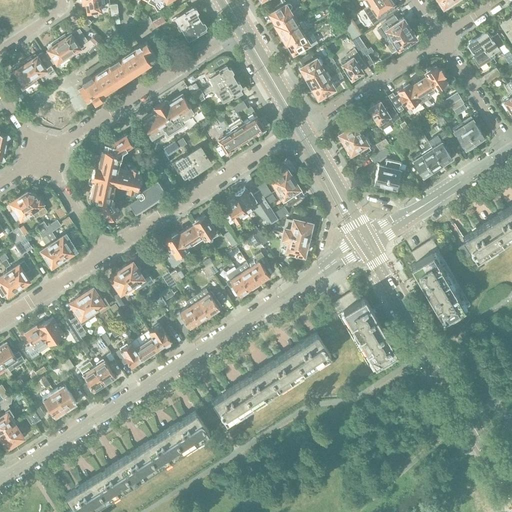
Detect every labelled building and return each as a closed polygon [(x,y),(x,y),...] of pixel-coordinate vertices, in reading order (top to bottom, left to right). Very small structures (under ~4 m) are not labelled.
[(105,5),(106,3),(105,0),(82,0),(83,1),(85,12),(90,11),(91,14),(98,13),(98,11),(102,11),(101,6),(105,5)] [(150,0),(149,3),(153,4),(153,3),(157,10),(173,0),(150,0)] [(275,23),(291,14),(283,0),(277,0),(268,5),(272,12),(269,13),(269,14),(269,16),(271,18),(272,19),(275,23)] [(391,5),(394,3),(392,0),(377,0),(370,5),(376,15),(387,8),(390,9),(392,7),(391,5)] [(454,0),(438,0),(439,2),(438,3),(442,9),(444,7),(445,6),(447,9),(452,6),(450,3),(454,0)] [(118,15),(117,4),(110,5),(111,16),(118,15)] [(179,29),(182,28),(199,18),(196,13),(197,11),(195,9),(193,9),(192,7),(175,17),(178,22),(176,24),(179,29)] [(297,23),(294,18),(304,12),(301,8),(291,14),(275,23),(274,24),(277,28),(276,30),(278,33),(280,33),(280,34),(297,23)] [(346,19),(341,10),(337,13),(342,22),(346,19)] [(377,25),(392,15),(388,10),(378,17),(374,20),(375,22),(377,25)] [(152,21),(149,16),(140,21),(143,26),(151,22),(152,21)] [(154,27),(165,21),(162,16),(152,21),(151,22),(154,27)] [(511,38),(511,20),(510,17),(506,19),(504,19),(502,21),(501,22),(500,23),(511,39),(511,38)] [(205,29),(204,27),(205,25),(204,23),(201,23),(199,18),(182,28),(188,39),(191,37),(192,38),(202,33),(201,31),(205,29)] [(391,39),(409,28),(407,24),(407,22),(405,19),(403,19),(403,18),(396,22),(395,21),(393,22),(394,24),(393,24),(392,22),(383,27),(385,30),(382,31),(386,38),(389,36),(391,39)] [(287,44),(313,28),(312,26),(307,29),(306,27),(302,21),(297,23),(280,34),(280,35),(280,36),(282,39),(283,40),(286,44),(287,44)] [(345,31),(341,25),(332,31),(335,37),(345,31)] [(313,42),(309,35),(310,34),(309,33),(314,30),(313,28),(287,44),(289,48),(289,50),(291,52),(292,53),(293,54),(313,42)] [(398,50),(416,38),(415,37),(415,35),(414,33),(412,32),(409,28),(391,39),(398,50)] [(82,43),(86,40),(79,29),(71,34),(67,36),(66,36),(65,34),(58,39),(68,56),(81,47),(83,45),(82,43)] [(492,52),(499,47),(494,38),(492,40),(487,31),(485,32),(484,32),(482,34),(481,35),(477,38),(488,55),(491,59),(494,64),(496,63),(493,58),(495,56),(492,52)] [(174,44),(174,41),(170,34),(163,39),(169,49),(174,45),(174,44)] [(105,43),(97,35),(94,39),(102,47),(105,43)] [(117,81),(150,61),(149,59),(155,55),(146,42),(140,46),(139,44),(137,45),(132,38),(99,59),(104,66),(82,81),(85,86),(79,90),(87,101),(93,98),(94,100),(102,96),(100,93),(117,81)] [(488,55),(477,38),(473,41),(471,40),(469,42),(468,43),(467,44),(475,56),(472,58),(478,68),(491,59),(488,55)] [(68,56),(58,39),(51,43),(52,45),(51,46),(52,46),(48,49),(50,52),(44,55),(50,64),(54,61),(56,64),(68,56)] [(362,72),(355,60),(360,57),(354,48),(349,51),(350,52),(345,55),(346,57),(340,61),(351,79),(353,78),(354,78),(357,76),(357,75),(362,72)] [(511,67),(511,55),(509,50),(502,54),(511,68),(511,67)] [(46,67),(50,64),(44,55),(42,52),(33,58),(32,58),(31,56),(24,61),(34,77),(47,68),(46,67)] [(306,78),(322,67),(328,64),(333,61),(332,59),(331,56),(320,63),(316,57),(314,59),(310,53),(299,59),(302,66),(300,67),(300,68),(300,70),(301,72),(303,73),(306,78)] [(373,63),(367,54),(362,57),(365,62),(368,66),(373,63)] [(34,77),(24,61),(17,65),(18,67),(18,68),(14,71),(23,84),(34,77)] [(443,76),(445,75),(440,68),(438,69),(435,65),(431,68),(429,68),(426,69),(425,71),(424,72),(426,75),(435,89),(436,90),(438,93),(449,86),(443,76)] [(215,89),(234,78),(231,74),(232,72),(231,69),(228,69),(226,66),(210,75),(211,77),(209,78),(213,85),(200,92),(195,83),(191,86),(190,85),(187,87),(189,90),(194,98),(195,100),(202,96),(215,89)] [(329,79),(325,72),(322,67),(306,78),(309,83),(308,84),(310,87),(311,88),(312,88),(329,79)] [(488,83),(501,75),(496,68),(484,76),(488,83)] [(342,77),(340,72),(334,75),(337,81),(342,77)] [(435,89),(426,75),(420,79),(420,78),(416,81),(416,82),(410,85),(420,101),(429,95),(429,94),(436,90),(435,89)] [(241,91),(239,88),(240,86),(239,83),(237,83),(234,78),(215,89),(221,100),(227,97),(229,99),(234,96),(241,91)] [(335,89),(329,79),(312,88),(314,93),(314,95),(316,97),(317,98),(318,99),(335,89)] [(420,101),(410,85),(408,82),(407,83),(405,83),(403,85),(402,86),(397,89),(400,94),(395,97),(392,93),(388,96),(398,113),(403,110),(401,105),(406,102),(412,111),(422,104),(420,101)] [(511,91),(507,84),(503,87),(507,94),(511,91)] [(180,118),(199,106),(197,103),(195,100),(194,98),(192,99),(189,95),(185,98),(182,94),(169,103),(167,100),(166,100),(153,108),(153,109),(154,112),(141,120),(152,136),(163,129),(166,133),(167,133),(183,123),(180,118)] [(511,96),(504,101),(504,102),(502,104),(506,110),(509,108),(511,113),(511,96)] [(453,110),(463,103),(460,98),(451,104),(450,105),(453,110)] [(399,118),(387,99),(381,103),(380,101),(375,104),(373,104),(370,106),(370,107),(368,108),(382,130),(394,122),(393,121),(399,118)] [(237,112),(245,107),(246,106),(243,102),(234,107),(237,112)] [(446,122),(440,112),(439,112),(434,116),(440,126),(446,122)] [(264,128),(256,115),(243,123),(251,135),(257,131),(257,132),(264,128)] [(251,135),(243,123),(241,119),(228,127),(230,130),(238,143),(241,141),(243,141),(247,139),(248,136),(251,135)] [(484,137),(480,131),(480,129),(478,126),(476,125),(472,119),(468,122),(466,120),(462,123),(476,145),(482,140),(482,138),(484,137)] [(212,127),(208,121),(201,126),(204,132),(212,127)] [(476,145),(462,123),(459,124),(452,129),(458,138),(458,139),(460,143),(461,143),(465,149),(467,148),(469,149),(476,145)] [(10,137),(2,124),(0,124),(0,146),(5,147),(7,138),(10,137)] [(344,144),(362,134),(356,124),(338,134),(339,135),(339,136),(340,139),(342,140),(344,144)] [(238,143),(230,130),(228,131),(230,135),(227,137),(226,134),(218,139),(226,152),(233,148),(232,146),(238,143)] [(451,158),(440,141),(448,136),(444,131),(427,141),(428,142),(443,164),(444,162),(447,163),(449,162),(449,159),(451,158)] [(121,150),(132,143),(131,141),(132,140),(129,135),(128,135),(126,133),(117,139),(114,135),(107,139),(107,142),(102,141),(101,148),(103,148),(112,150),(111,154),(120,157),(121,150)] [(367,145),(368,144),(362,134),(344,144),(347,149),(347,150),(348,153),(350,154),(358,150),(361,154),(370,149),(367,145)] [(390,144),(386,138),(376,144),(379,150),(381,150),(390,144)] [(443,164),(428,142),(423,145),(425,149),(420,152),(432,170),(433,170),(435,171),(437,169),(438,167),(443,164)] [(210,162),(200,147),(189,153),(200,169),(204,167),(204,168),(210,164),(209,163),(210,162)] [(137,186),(140,173),(137,172),(138,169),(137,168),(133,167),(132,165),(127,164),(125,165),(124,170),(117,168),(120,157),(111,154),(112,150),(103,148),(101,148),(99,156),(96,155),(94,156),(93,161),(95,164),(92,177),(92,178),(89,179),(88,184),(89,185),(93,186),(91,194),(102,197),(103,193),(112,196),(114,183),(121,184),(120,188),(121,190),(126,191),(128,190),(129,191),(133,191),(134,187),(139,188),(137,186)] [(372,163),(384,155),(381,150),(379,150),(369,157),(372,163)] [(432,170),(420,152),(410,158),(423,176),(425,175),(428,176),(430,174),(430,172),(432,170)] [(200,169),(189,153),(183,157),(182,156),(176,160),(182,169),(180,170),(184,176),(187,174),(189,176),(193,173),(194,175),(199,171),(198,170),(200,169)] [(375,177),(374,183),(376,184),(376,186),(385,188),(392,190),(394,188),(396,188),(397,181),(401,182),(403,175),(404,171),(400,170),(398,170),(400,163),(391,161),(386,160),(384,166),(378,165),(376,171),(375,171),(374,175),(375,177)] [(276,189),(293,178),(287,168),(270,179),(276,189)] [(303,194),(293,178),(276,189),(282,199),(282,198),(286,204),(303,194)] [(135,213),(166,193),(157,179),(146,187),(145,185),(139,188),(134,187),(133,191),(137,197),(124,205),(128,212),(132,209),(135,213)] [(258,203),(250,191),(248,192),(245,187),(235,193),(247,213),(253,209),(252,206),(258,203)] [(272,191),(269,187),(264,190),(267,195),(272,191)] [(45,202),(41,196),(40,196),(39,196),(38,197),(35,193),(27,191),(26,191),(26,192),(21,195),(35,216),(34,217),(35,218),(39,216),(47,212),(46,211),(47,210),(42,204),(44,203),(44,202),(45,202)] [(276,197),(272,191),(267,195),(270,201),(276,197)] [(118,212),(110,200),(112,196),(103,193),(102,197),(91,194),(89,201),(93,201),(93,205),(97,211),(102,208),(108,218),(110,217),(111,218),(116,214),(116,213),(118,212)] [(247,213),(235,193),(226,199),(227,201),(226,202),(227,204),(225,205),(230,213),(231,215),(231,214),(236,221),(242,218),(241,217),(247,213)] [(35,216),(21,195),(17,198),(16,197),(10,201),(10,202),(20,218),(27,214),(31,219),(34,217),(35,216)] [(511,205),(498,215),(489,220),(502,241),(504,240),(510,246),(511,244),(511,205)] [(62,207),(56,211),(59,217),(65,213),(62,207)] [(278,219),(288,212),(285,207),(275,213),(278,219)] [(218,234),(212,226),(213,225),(209,218),(208,219),(205,214),(199,218),(197,218),(195,219),(194,221),(193,222),(194,224),(201,235),(203,238),(210,233),(213,237),(218,234)] [(311,232),(312,227),(310,226),(311,223),(294,218),(293,220),(286,218),(284,227),(285,227),(283,233),(307,239),(309,232),(311,232)] [(52,231),(60,225),(57,220),(42,230),(45,235),(52,231)] [(501,242),(502,241),(489,220),(477,228),(468,234),(462,237),(466,242),(473,253),(476,258),(478,257),(484,263),(503,250),(501,242)] [(201,235),(194,224),(178,234),(185,246),(201,235)] [(256,226),(246,232),(249,238),(250,237),(255,234),(259,231),(256,226)] [(24,237),(18,228),(13,231),(19,240),(24,237)] [(62,259),(51,242),(50,242),(45,235),(42,230),(39,232),(42,237),(41,237),(46,246),(41,250),(49,263),(51,266),(52,266),(58,262),(62,259)] [(238,242),(230,230),(225,234),(232,245),(238,242)] [(267,241),(260,230),(259,231),(255,234),(262,244),(267,241)] [(19,240),(13,231),(8,234),(14,244),(19,240)] [(76,250),(66,234),(57,239),(52,231),(45,235),(50,242),(51,242),(62,259),(66,256),(67,257),(73,253),(73,252),(76,250)] [(185,246),(178,234),(177,232),(176,233),(174,233),(171,234),(170,236),(165,240),(168,245),(167,245),(171,252),(169,254),(171,257),(168,258),(173,267),(181,261),(179,259),(182,257),(180,254),(187,249),(185,246)] [(306,245),(307,239),(283,233),(281,241),(288,243),(286,251),(303,255),(304,252),(306,252),(307,247),(306,245)] [(262,244),(255,234),(250,237),(249,238),(247,239),(251,245),(254,243),(262,256),(267,252),(262,244)] [(31,247),(24,237),(19,240),(26,251),(31,247)] [(437,248),(432,238),(426,242),(432,251),(437,248)] [(26,251),(19,240),(14,244),(21,254),(26,251)] [(432,251),(426,242),(421,246),(427,255),(432,251)] [(473,253),(466,242),(459,247),(458,247),(465,258),(473,253)] [(427,255),(421,246),(416,249),(421,259),(427,255)] [(454,276),(438,250),(437,248),(432,251),(427,255),(421,259),(416,262),(410,265),(426,292),(454,276)] [(421,259),(416,249),(410,252),(416,262),(421,259)] [(205,266),(208,265),(212,262),(209,257),(202,262),(205,266)] [(270,273),(267,268),(268,267),(266,263),(265,261),(264,259),(262,258),(249,266),(259,282),(269,276),(268,274),(270,273)] [(10,265),(6,259),(1,262),(5,268),(10,265)] [(27,277),(24,273),(30,270),(24,260),(12,268),(12,267),(7,270),(18,288),(22,285),(23,285),(29,281),(29,280),(27,277)] [(140,272),(140,270),(138,266),(135,266),(132,261),(127,264),(125,265),(123,266),(122,268),(121,268),(132,285),(136,291),(146,284),(147,285),(153,281),(150,275),(149,276),(144,269),(140,272)] [(259,282),(249,266),(246,261),(236,268),(249,289),(250,288),(251,290),(256,286),(255,285),(258,282),(259,282)] [(218,270),(212,262),(208,265),(213,273),(218,270)] [(208,265),(205,266),(202,268),(208,277),(213,273),(208,265)] [(132,285),(121,268),(120,269),(118,269),(116,271),(115,272),(109,276),(112,280),(112,283),(114,287),(117,288),(120,293),(132,285)] [(249,289),(236,268),(226,274),(233,286),(232,287),(237,295),(239,294),(239,295),(249,289)] [(18,288),(7,270),(3,273),(3,274),(0,275),(0,294),(1,297),(2,296),(2,297),(2,296),(3,297),(7,294),(7,295),(8,294),(8,295),(14,291),(14,290),(18,288)] [(182,281),(175,270),(170,273),(171,275),(177,284),(182,281)] [(177,284),(171,275),(165,278),(171,287),(177,284)] [(470,304),(460,288),(454,276),(426,292),(442,320),(446,318),(451,323),(463,316),(461,309),(470,304)] [(110,305),(104,296),(100,299),(101,296),(98,292),(96,291),(93,287),(87,290),(85,290),(83,292),(82,294),(81,294),(92,311),(98,307),(101,311),(110,305)] [(164,301),(174,294),(170,288),(164,292),(160,295),(155,298),(161,307),(166,304),(166,303),(164,301)] [(220,306),(211,291),(209,292),(205,288),(196,294),(209,314),(219,308),(218,307),(220,306)] [(359,300),(352,290),(347,293),(353,304),(359,300)] [(353,304),(347,293),(342,297),(348,307),(353,304)] [(92,311),(81,294),(81,295),(79,295),(76,296),(75,298),(70,301),(73,306),(72,309),(75,313),(77,313),(81,318),(85,316),(85,317),(88,315),(87,314),(92,311)] [(124,305),(117,294),(112,298),(119,308),(124,305)] [(209,314),(196,294),(186,300),(189,305),(188,305),(198,321),(200,320),(201,322),(206,319),(205,317),(209,314)] [(348,307),(342,297),(336,300),(343,310),(348,307)] [(380,325),(372,311),(364,297),(359,300),(353,304),(348,307),(343,310),(337,314),(353,341),(380,325)] [(343,310),(336,300),(331,304),(337,314),(343,310)] [(119,309),(116,303),(110,307),(114,312),(119,309)] [(198,321),(188,305),(175,314),(181,324),(183,322),(187,327),(189,326),(189,327),(198,321)] [(147,311),(144,307),(137,311),(137,312),(139,315),(140,316),(147,311)] [(131,314),(128,309),(122,312),(126,318),(131,314)] [(86,332),(76,317),(70,320),(74,327),(80,336),(86,332)] [(64,335),(60,327),(62,326),(59,318),(55,320),(53,318),(47,322),(46,321),(45,321),(37,326),(49,344),(64,335)] [(127,323),(124,319),(119,322),(121,327),(127,323)] [(170,340),(164,329),(160,323),(149,330),(159,347),(164,344),(166,345),(169,343),(169,341),(170,340)] [(49,344),(37,326),(37,325),(36,325),(35,325),(24,332),(33,346),(34,348),(37,352),(48,344),(48,345),(49,344)] [(396,352),(388,337),(380,325),(353,341),(369,368),(378,362),(383,368),(395,361),(393,354),(396,352)] [(80,336),(74,327),(70,330),(76,338),(80,336)] [(142,359),(159,347),(149,330),(131,341),(135,347),(135,348),(142,359)] [(111,343),(104,332),(99,336),(106,346),(111,343)] [(330,353),(316,332),(290,349),(304,370),(305,369),(311,374),(331,362),(328,354),(330,353)] [(106,346),(99,336),(94,339),(101,350),(106,346)] [(142,359),(135,348),(135,347),(131,341),(120,349),(131,365),(132,365),(134,366),(137,364),(137,361),(142,359)] [(16,358),(6,343),(0,346),(0,356),(12,375),(15,373),(11,368),(13,367),(10,362),(16,358)] [(89,351),(85,344),(81,347),(85,353),(89,351)] [(304,370),(290,349),(265,365),(278,386),(280,385),(286,391),(305,379),(302,371),(304,370)] [(12,375),(0,356),(0,368),(2,367),(5,372),(6,371),(10,377),(12,375)] [(74,366),(67,356),(62,359),(69,369),(74,366)] [(69,369),(62,359),(56,363),(63,373),(69,369)] [(115,376),(104,359),(93,366),(104,383),(108,380),(110,381),(114,379),(114,377),(115,376)] [(104,383),(93,366),(89,360),(79,368),(93,390),(94,389),(96,390),(100,388),(99,386),(103,383),(104,383)] [(278,386),(265,365),(239,382),(252,403),(254,402),(260,408),(279,395),(276,388),(278,386)] [(21,379),(16,381),(19,387),(24,384),(21,379)] [(250,404),(252,403),(239,382),(212,399),(226,420),(228,419),(234,425),(253,412),(250,404)] [(75,401),(65,385),(58,389),(57,388),(53,390),(66,410),(76,404),(74,402),(75,401)] [(66,410),(53,390),(47,394),(45,390),(40,393),(42,397),(53,415),(54,415),(55,416),(66,410)] [(0,431),(14,422),(10,416),(13,414),(7,405),(11,402),(12,397),(10,393),(8,394),(2,398),(3,400),(0,402),(0,409),(3,407),(6,412),(4,414),(3,413),(0,415),(0,431)] [(44,415),(38,404),(37,404),(35,401),(30,404),(32,406),(34,409),(39,418),(44,415)] [(39,418),(34,409),(28,413),(25,415),(31,424),(34,422),(34,423),(40,419),(39,418)] [(207,432),(209,431),(205,425),(199,416),(195,410),(170,427),(183,448),(184,447),(190,453),(210,440),(207,432)] [(207,411),(199,416),(205,425),(213,420),(207,411)] [(23,437),(16,426),(14,422),(0,431),(0,436),(7,447),(12,443),(13,445),(18,442),(17,440),(23,437)] [(183,448),(170,427),(143,444),(157,465),(159,464),(165,469),(184,457),(181,449),(183,448)] [(157,465),(143,444),(118,460),(131,481),(133,480),(139,486),(158,474),(155,466),(157,465)] [(131,481),(118,460),(92,477),(105,498),(107,497),(113,503),(132,490),(129,482),(131,481)] [(98,511),(106,507),(104,499),(105,498),(92,477),(66,494),(74,508),(77,511),(98,511)]
